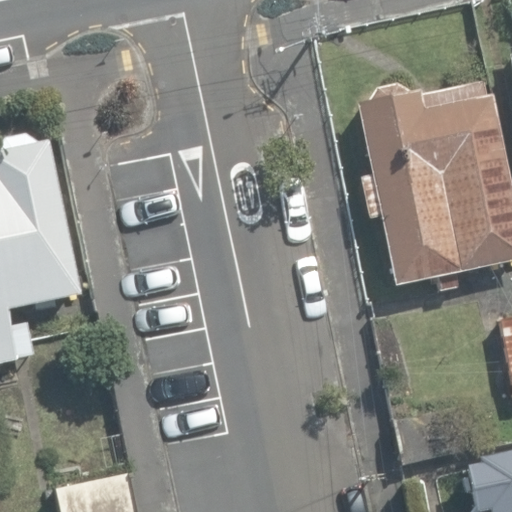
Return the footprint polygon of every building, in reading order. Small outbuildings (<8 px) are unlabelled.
[(435,276),(438,290),(457,286),(454,271),(511,259),(511,207),(489,93),(484,95),(480,79),(405,92),(392,84),(373,87),(364,101),(355,103),(369,175),(358,177),(367,221),(379,218),(393,285),(435,276)] [(0,365),(15,363),(14,358),(103,341),(97,311),(23,326),(21,321),(6,324),(3,311),(77,296),(46,142),(36,144),(23,134),(1,139),(0,140),(0,365)] [(511,310),(511,262),(484,269),(495,315),(511,310)] [(511,315),(498,319),(511,393),(511,315)] [(391,419),(401,465),(460,451),(450,406),(391,419)] [(462,465),(472,511),(511,511),(511,448),(474,456),(476,463),(462,465)] [(54,487),(58,511),(133,511),(127,474),(54,487)]
